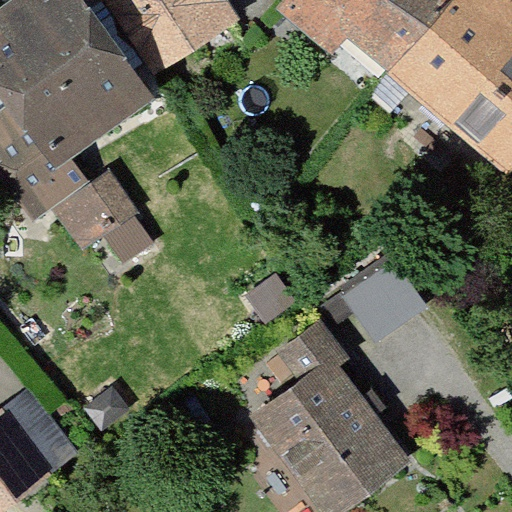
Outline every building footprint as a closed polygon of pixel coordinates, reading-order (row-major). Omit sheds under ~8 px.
[(0,0),(0,199),(18,225),(31,217),(58,255),(83,238),(111,278),(145,250),(95,181),(77,194),(50,158),(130,101),(65,14),(85,0),(0,0)] [(208,0),(87,0),(141,80),(225,24),(208,0)] [(269,0),(260,18),(303,53),(321,37),(370,81),(431,0),(269,0)] [(511,17),(488,0),(431,0),(370,81),(489,178),(511,148),(511,17)] [(224,420),(289,511),(342,511),(416,460),(312,313),(257,353),(278,382),(224,420)] [(26,392),(0,410),(0,505),(71,456),(26,392)]
